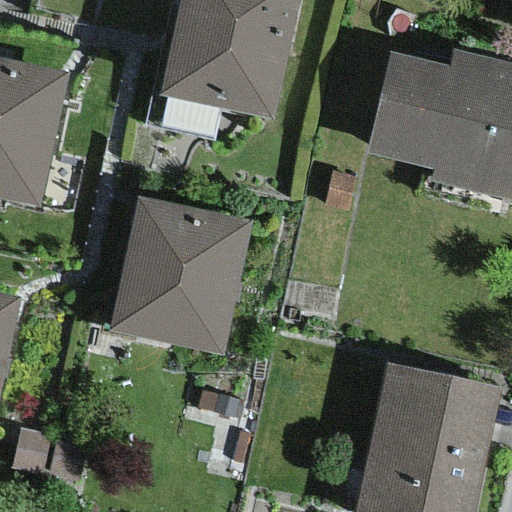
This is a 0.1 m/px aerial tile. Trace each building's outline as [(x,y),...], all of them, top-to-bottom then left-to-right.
[(97,0),(28,0),(27,12),(93,25),(97,0)] [(286,0),(166,0),(147,94),(262,118),(286,0)] [(440,64),(380,51),(359,150),(427,165),(423,186),(507,204),(511,179),(511,63),(443,49),(440,64)] [(0,200),(27,207),(41,142),(56,72),(0,59),(0,200)] [(329,172),(322,204),(345,209),(353,177),(329,172)] [(241,221),(128,197),(100,330),(214,353),(227,290),(241,221)] [(0,346),(11,296),(0,293),(0,346)] [(466,511),(492,388),(379,365),(349,511),(466,511)] [(47,433),(17,427),(8,468),(38,475),(47,433)] [(84,442),(55,435),(46,474),(75,480),(84,442)] [(169,438),(165,459),(189,463),(192,442),(169,438)]
